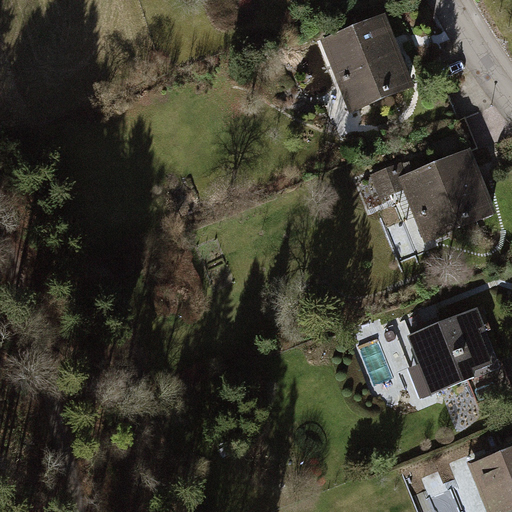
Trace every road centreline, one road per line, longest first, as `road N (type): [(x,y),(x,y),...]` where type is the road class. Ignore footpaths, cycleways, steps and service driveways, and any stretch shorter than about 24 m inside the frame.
road 1 (track): [(79,511),(50,382),(0,238)]
road 2 (residential): [(511,104),(445,0)]
